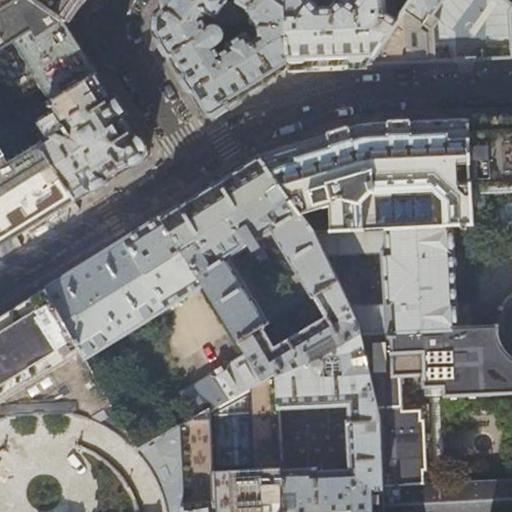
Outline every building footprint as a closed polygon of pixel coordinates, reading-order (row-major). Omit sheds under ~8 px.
[(31,116),(50,105),(98,74),(79,44),(66,23),(32,0),(22,0),(0,13),(0,154),(6,164),(39,144),(26,124),(24,120),(31,116)] [(0,0),(0,247),(41,222),(75,201),(39,144),(6,164),(0,154),(0,13),(22,0),(32,0),(66,23),(81,0),(0,0)] [(155,21),(154,25),(155,30),(156,34),(158,38),(162,44),(208,118),(252,90),(287,69),(282,18),(281,8),(269,0),(167,0),(159,12),(156,16),(155,21)] [(269,0),(281,8),(282,18),(295,18),(308,0),(269,0)] [(354,0),(353,3),(349,0),(333,0),(329,5),(317,5),(312,0),(308,0),(295,18),(282,18),(287,69),(337,67),(367,65),(396,22),(385,14),(384,0),(354,0)] [(432,15),(441,0),(410,0),(407,5),(396,22),(367,65),(435,62),(433,31),(432,30),(438,20),(432,15)] [(56,134),(39,144),(75,201),(109,179),(148,155),(124,116),(98,74),(50,105),(62,123),(65,121),(70,130),(69,137),(66,139),(56,134)] [(511,118),(509,119),(468,121),(474,225),(485,224),(511,222),(511,118)] [(338,133),(259,156),(302,215),(329,205),(330,231),(361,230),(360,204),(370,194),(372,194),(373,229),(451,226),(474,225),(468,121),(411,123),(363,125),(338,133)] [(307,222),(302,215),(259,156),(214,184),(161,218),(203,285),(239,340),(269,323),(237,271),(253,261),(245,249),(249,247),(252,251),(259,247),(256,243),(271,233),(312,298),(338,283),(314,232),(307,222)] [(85,360),(203,285),(161,218),(92,261),(46,289),(85,360)] [(310,220),(307,222),(314,232),(325,231),(325,227),(310,220)] [(511,222),(485,224),(486,254),(511,253),(511,222)] [(314,232),(338,283),(358,327),(377,415),(381,490),(382,511),(511,511),(511,452),(439,457),(438,450),(427,451),(426,430),(440,429),(439,408),(445,408),(445,398),(511,393),(511,358),(510,357),(505,352),(502,348),(500,343),(498,336),(497,330),(457,331),(451,226),(373,229),(361,230),(330,231),(325,231),(314,232)] [(312,298),(269,323),(239,340),(246,351),(263,380),(275,373),(276,410),(347,406),(348,421),(345,422),(348,470),(316,472),(316,469),(280,471),(282,511),(372,511),(372,491),(381,490),(377,415),(358,327),(338,283),(312,298)] [(0,409),(85,360),(46,289),(0,318),(0,409)] [(192,419),(263,380),(246,351),(179,395),(192,419)] [(127,444),(135,451),(136,450),(85,360),(0,409),(0,422),(3,421),(3,423),(7,422),(7,421),(8,418),(70,416),(72,418),(76,419),(76,418),(86,422),(89,423),(89,422),(91,422),(92,422),(93,422),(104,428),(104,429),(110,432),(123,440),(122,441),(127,444)] [(282,511),(280,471),(276,410),(275,373),(263,380),(192,419),(178,427),(182,511),(282,511)] [(182,511),(178,427),(136,450),(135,451),(137,453),(136,453),(141,459),(142,458),(149,470),(152,476),(153,476),(160,488),(159,489),(161,496),(162,495),(164,508),(164,511),(182,511)]
